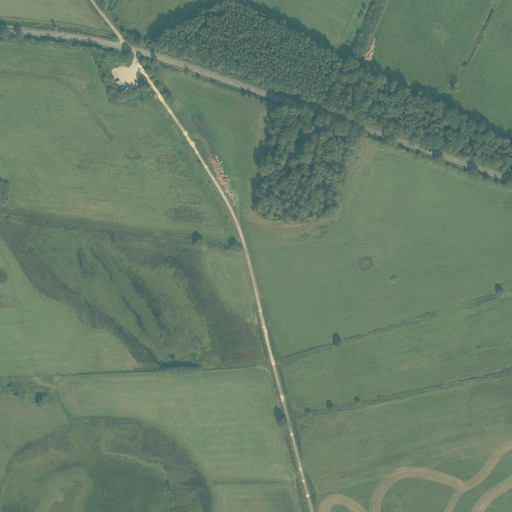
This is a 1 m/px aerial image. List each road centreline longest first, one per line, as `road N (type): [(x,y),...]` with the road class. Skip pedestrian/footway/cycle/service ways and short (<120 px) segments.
road 1 (track): [(310,511),(233,216),(90,0)]
road 2 (tertiary): [(511,180),(138,51)]
road 3 (tertiary): [(0,30),(138,51)]
road 4 (track): [(371,0),(319,113)]
